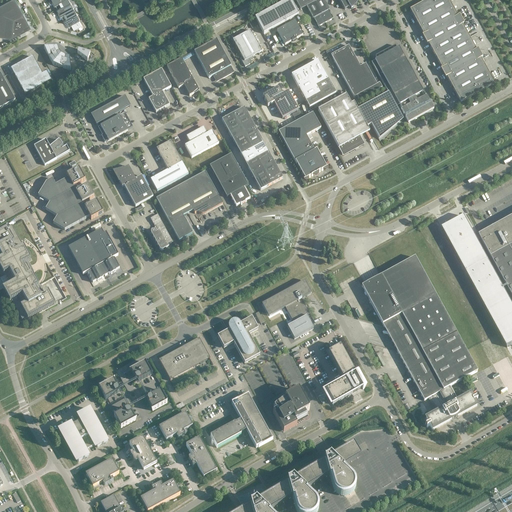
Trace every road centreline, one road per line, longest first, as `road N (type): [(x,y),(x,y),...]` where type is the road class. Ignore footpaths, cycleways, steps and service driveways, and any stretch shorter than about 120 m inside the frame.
road 1 (unclassified): [(399,0),(94,167)]
road 2 (unclassified): [(324,222),(345,182),(511,89)]
road 3 (unclassified): [(179,511),(382,397)]
road 4 (unclassified): [(382,397),(314,273),(322,230)]
road 5 (unclassified): [(82,511),(23,407),(8,349)]
road 6 (unclassified): [(382,397),(409,443),(426,455),(454,453),(511,416)]
road 7 (tertiary): [(8,349),(152,273)]
road 8 (unknown): [(150,354),(183,398),(220,375),(197,329)]
road 9 (tertiary): [(400,222),(511,162)]
road 10 (unclassified): [(152,273),(94,167)]
